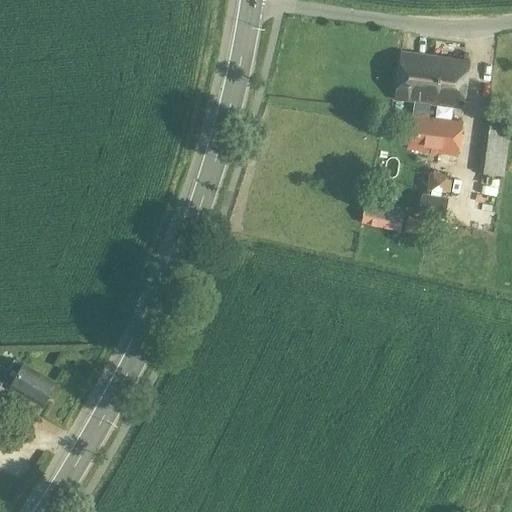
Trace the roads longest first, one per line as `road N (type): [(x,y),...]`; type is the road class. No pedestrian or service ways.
road 1 (secondary): [(46,511),(151,322),(215,161),(249,1)]
road 2 (unclassified): [(511,26),(396,24),(249,1)]
